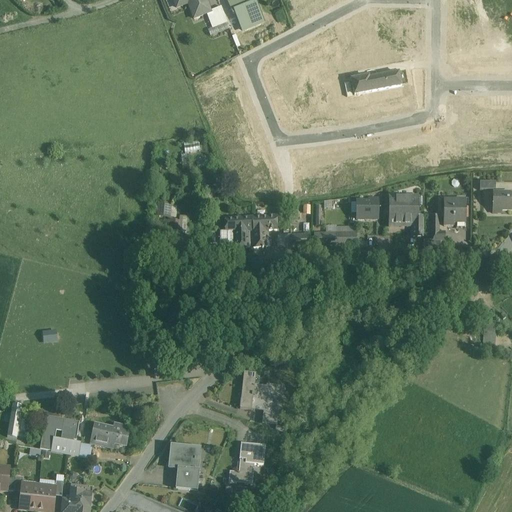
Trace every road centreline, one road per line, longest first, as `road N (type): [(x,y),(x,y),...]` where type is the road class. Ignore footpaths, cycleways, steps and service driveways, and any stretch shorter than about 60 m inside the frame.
road 1 (residential): [(106,511),(175,414),(222,372),(276,341),(462,278),(511,236)]
road 2 (residential): [(367,0),(245,61),(278,144),(432,118),(434,84)]
